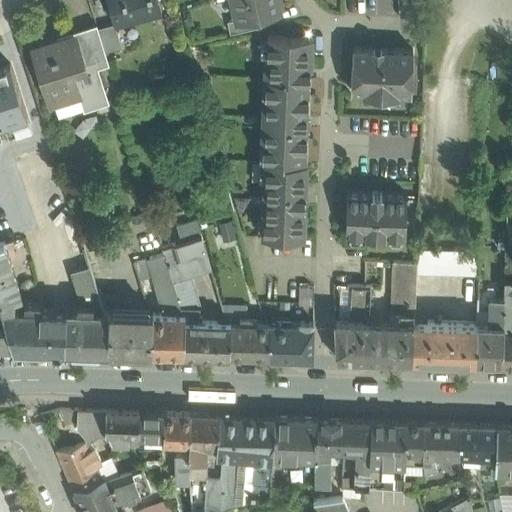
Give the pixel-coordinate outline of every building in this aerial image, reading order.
[(159,0),(108,0),(115,23),(162,10),(159,0)] [(281,0),(232,0),(236,18),(236,19),(256,15),(283,8),(281,0)] [(421,2),(398,4),(399,16),(422,14),(421,2)] [(256,15),(236,19),(236,18),(227,20),(230,33),(258,26),(256,15)] [(97,28),(86,31),(97,67),(109,63),(104,50),(98,28),(97,24),(96,24),(97,28)] [(111,24),(98,28),(104,50),(117,46),(111,24)] [(75,33),(33,47),(50,101),(78,92),(84,109),(108,102),(97,67),(86,31),(76,35),(75,33)] [(312,38),(267,36),(265,77),(307,79),(310,79),(312,38)] [(413,49),(353,46),(351,90),(411,93),(413,49)] [(10,64),(0,67),(0,134),(30,125),(10,64)] [(307,79),(265,77),(262,162),(266,162),(266,161),(303,163),(304,162),(304,146),(306,146),(306,134),(305,134),(305,127),(307,127),(308,114),(305,114),(306,107),(307,107),(308,95),(306,94),(307,79)] [(303,163),(266,161),(266,162),(263,233),(262,233),(262,234),(303,236),(306,162),(304,162),(303,163)] [(407,194),(383,193),(383,192),(371,191),(371,193),(347,192),(345,230),(365,231),(365,233),(385,234),(385,232),(405,233),(407,194)] [(183,246),(202,240),(196,219),(176,225),(183,246)] [(164,252),(172,276),(179,274),(210,265),(203,239),(202,240),(183,246),(164,251),(164,252)] [(5,242),(0,243),(0,302),(1,306),(2,308),(14,347),(65,348),(66,309),(39,308),(40,302),(24,302),(24,307),(12,307),(13,296),(21,293),(5,242)] [(479,249),(416,247),(415,260),(416,260),(416,272),(478,274),(479,249)] [(511,247),(506,247),(504,247),(503,297),(501,363),(511,363),(511,247)] [(172,276),(164,252),(150,256),(166,311),(153,311),(152,351),(184,352),(184,312),(182,312),(176,291),(172,276)] [(415,260),(393,259),(392,308),(393,310),(394,311),(395,311),(405,312),(415,312),(416,272),(416,260),(415,260)] [(108,310),(93,309),(93,304),(92,295),(99,293),(90,264),(74,269),(84,304),(78,303),(77,309),(66,309),(65,348),(108,350),(108,310)] [(179,274),(172,276),(176,291),(183,289),(179,274)] [(232,280),(215,285),(223,309),(239,304),(232,280)] [(371,284),(352,283),(351,317),(369,318),(371,284)] [(230,321),(202,320),(202,315),(197,315),(198,305),(191,306),(188,294),(185,294),(177,296),(182,312),(184,312),(184,352),(229,354),(230,321)] [(488,322),(475,322),(474,362),(501,363),(503,297),(489,296),(488,322)] [(2,308),(0,309),(0,346),(14,347),(2,308)] [(153,311),(108,310),(108,350),(152,351),(153,311)] [(405,319),(369,318),(368,359),(412,360),(414,320),(414,319),(415,312),(405,312),(405,319)] [(351,317),(335,317),(336,357),(368,359),(369,318),(351,317)] [(475,322),(414,319),(414,320),(412,360),(412,361),(474,363),(474,362),(475,322)] [(300,323),(270,322),(270,355),(312,356),(313,320),(300,320),(300,323)] [(270,322),(230,321),(229,354),(270,355),(270,322)] [(78,408),(61,407),(60,407),(66,422),(77,419),(78,408)] [(106,408),(78,408),(77,419),(77,424),(86,433),(86,440),(87,440),(87,441),(98,432),(105,432),(106,432),(106,408)] [(139,410),(106,408),(106,432),(138,433),(139,410)] [(164,411),(139,410),(138,433),(163,434),(164,411)] [(191,412),(164,411),(163,434),(163,441),(190,442),(191,412)] [(208,412),(191,412),(190,442),(189,451),(190,451),(189,458),(190,458),(206,460),(207,445),(208,412)] [(274,415),(208,412),(207,445),(218,445),(217,454),(254,458),(251,494),(270,496),(273,455),(272,455),(274,415)] [(319,416),(274,415),(272,455),(273,455),(314,456),(315,456),(314,448),(316,448),(319,416)] [(345,417),(319,416),(316,448),(314,448),(315,456),(328,456),(328,447),(344,448),(345,417)] [(372,418),(345,417),(344,448),(356,448),(354,486),(369,487),(371,469),(371,468),(371,460),(372,449),(371,449),(372,418)] [(406,419),(372,418),(371,449),(372,449),(371,460),(405,461),(405,458),(404,458),(404,459),(404,448),(406,419)] [(423,420),(406,419),(404,448),(404,458),(405,458),(414,459),(423,459),(422,449),(423,420)] [(460,421),(423,420),(422,449),(423,459),(431,459),(431,458),(429,451),(459,452),(460,421)] [(496,422),(460,421),(459,452),(464,452),(463,464),(479,466),(480,453),(495,455),(496,422)] [(511,422),(498,422),(498,421),(496,421),(496,422),(495,455),(495,469),(510,467),(511,466),(511,422)] [(86,440),(74,445),(56,448),(74,490),(104,480),(104,479),(97,464),(102,462),(95,448),(91,450),(87,441),(87,440),(86,440)] [(189,451),(176,452),(177,480),(190,480),(190,469),(190,458),(189,458),(190,451),(189,451)] [(315,456),(314,456),(315,485),(328,485),(328,456),(315,456)] [(431,458),(431,459),(423,459),(425,472),(434,470),(435,470),(437,469),(435,460),(431,458)] [(425,472),(423,459),(414,459),(416,474),(425,472)] [(221,476),(206,475),(206,484),(204,511),(213,511),(235,504),(238,462),(222,461),(221,476)] [(131,470),(104,479),(104,480),(74,490),(73,490),(82,511),(121,511),(118,505),(151,491),(142,467),(131,470)] [(204,511),(206,484),(190,485),(191,511),(204,511)] [(511,511),(511,493),(500,493),(503,511),(511,511)] [(349,511),(342,495),(313,498),(319,511),(349,511)] [(473,511),(469,495),(451,505),(454,510),(455,510),(456,511),(473,511)] [(175,511),(172,499),(142,510),(142,511),(175,511)]
